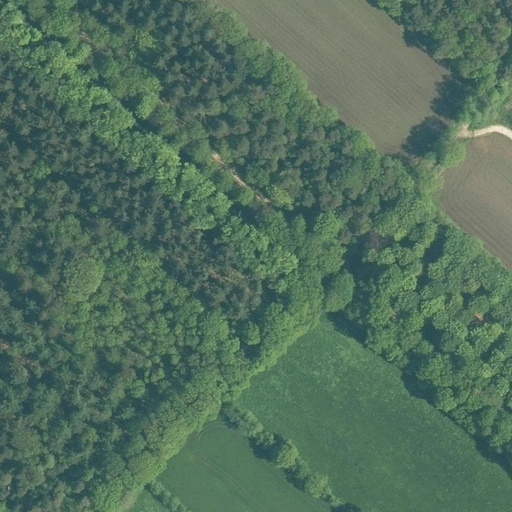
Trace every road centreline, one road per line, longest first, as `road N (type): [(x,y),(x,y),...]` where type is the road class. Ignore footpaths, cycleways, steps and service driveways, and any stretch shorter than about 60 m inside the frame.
road 1 (track): [(494,0),(506,57),(462,130),(357,245),(76,511)]
road 2 (track): [(335,264),(41,0)]
